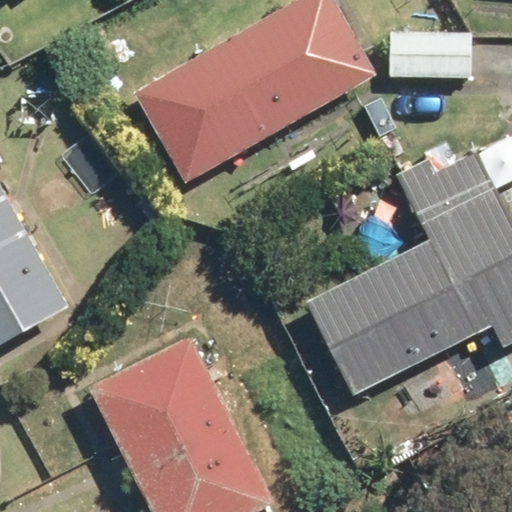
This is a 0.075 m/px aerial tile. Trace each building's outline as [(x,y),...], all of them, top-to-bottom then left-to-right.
[(297,0),(138,90),(191,182),(383,73),(341,0),(297,0)] [(394,30),(393,76),(475,78),(477,32),(394,30)] [(0,347),(75,305),(4,178),(29,164),(5,120),(0,122),(0,347)] [(311,298),(359,394),(497,325),(508,347),(511,344),(511,203),(485,148),(441,170),(434,155),(400,172),(433,238),(311,298)] [(255,511),(279,500),(195,335),(95,386),(158,511),(255,511)]
